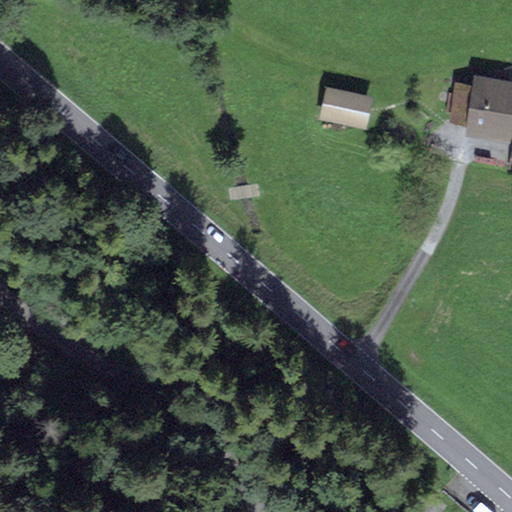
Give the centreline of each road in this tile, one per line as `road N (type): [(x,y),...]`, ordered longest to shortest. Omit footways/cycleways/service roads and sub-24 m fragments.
road 1 (secondary): [(0,64),(511,502)]
road 2 (track): [(246,511),(221,458),(96,344),(0,276)]
road 3 (track): [(350,361),(375,340),(437,228),(458,150)]
